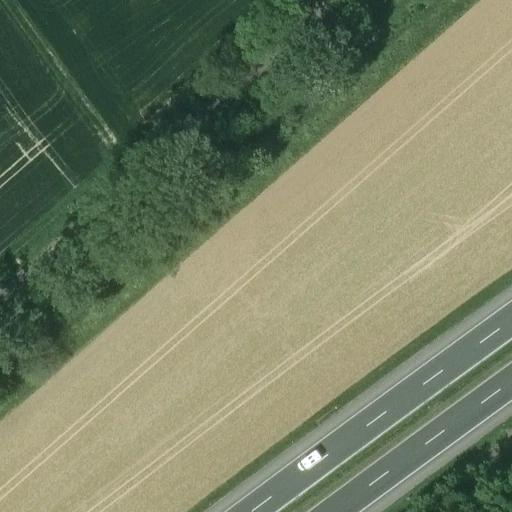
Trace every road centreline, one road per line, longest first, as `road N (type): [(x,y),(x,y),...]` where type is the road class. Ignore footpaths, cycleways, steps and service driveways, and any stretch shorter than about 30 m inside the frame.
road 1 (track): [(6,0),(116,152),(0,262)]
road 2 (motorway): [(511,328),(256,511)]
road 3 (motorway): [(346,511),(511,392)]
